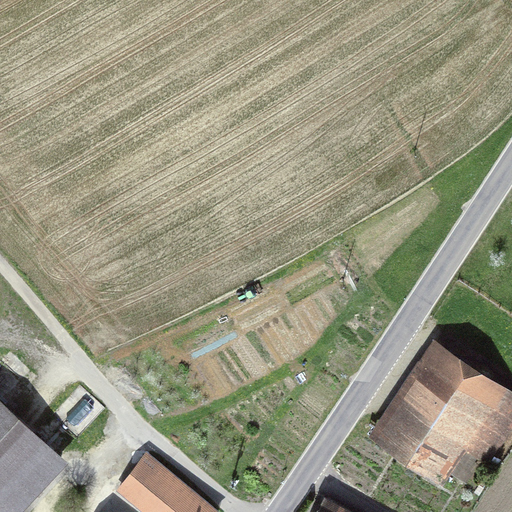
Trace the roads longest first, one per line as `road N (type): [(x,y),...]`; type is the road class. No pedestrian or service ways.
road 1 (tertiary): [(511,167),(279,511)]
road 2 (track): [(0,266),(137,427),(239,511)]
